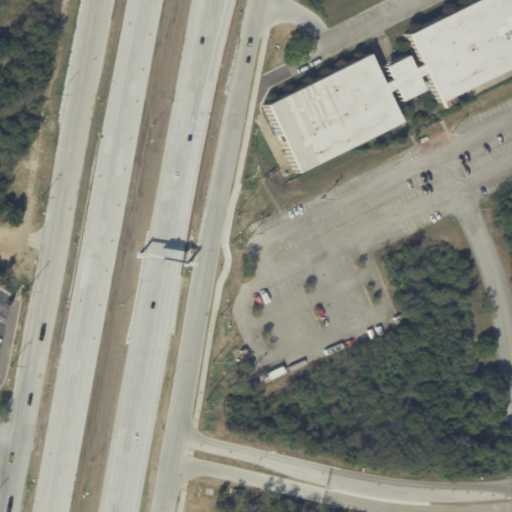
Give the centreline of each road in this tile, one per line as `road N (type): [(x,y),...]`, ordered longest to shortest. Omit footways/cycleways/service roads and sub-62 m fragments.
road 1 (residential): [(172,461),(378,503),(511,506),(475,488),(407,486),(177,434)]
road 2 (motorway): [(151,0),(51,511)]
road 3 (secondary): [(98,0),(7,511)]
road 4 (secondary): [(167,486),(262,0)]
road 5 (motorway): [(115,511),(198,54)]
